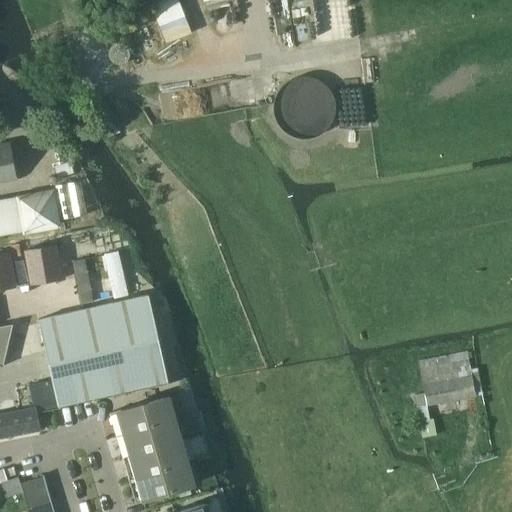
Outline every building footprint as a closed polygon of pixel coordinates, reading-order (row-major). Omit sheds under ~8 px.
[(178,0),(172,0),(152,9),(166,44),(193,34),(178,0)] [(337,115),(338,109),(337,102),(335,96),(332,90),(328,85),(323,81),(318,78),(312,77),(305,76),(299,77),(293,78),(287,81),(282,85),(278,90),(275,96),(273,102),(273,108),(273,115),(275,121),(278,127),(282,132),(287,136),(293,139),(299,140),(305,141),(312,140),(318,139),(323,136),(328,132),(332,127),(335,121),(337,115)] [(0,181),(18,179),(12,143),(0,144),(0,181)] [(0,236),(22,232),(16,197),(0,199),(0,236)] [(81,242),(83,254),(107,251),(105,238),(81,242)] [(56,245),(25,250),(31,285),(62,280),(56,245)] [(118,252),(104,255),(115,298),(128,294),(118,252)] [(10,253),(0,254),(0,289),(16,287),(10,253)] [(85,259),(73,261),(82,304),(94,302),(85,259)] [(76,291),(52,296),(55,308),(78,303),(76,291)] [(149,295),(39,319),(58,405),(168,381),(149,295)] [(0,365),(3,366),(13,324),(0,326),(0,365)] [(430,419),(427,406),(475,397),(471,366),(468,350),(418,360),(424,393),(414,395),(422,437),(437,435),(435,418),(430,419)] [(57,404),(52,381),(33,385),(39,409),(57,404)] [(110,412),(116,435),(171,419),(165,396),(110,412)] [(36,407),(0,414),(0,437),(40,430),(36,407)] [(116,435),(123,457),(178,441),(171,419),(116,435)] [(123,457),(129,479),(184,463),(178,441),(123,457)] [(184,463),(129,479),(136,502),(177,489),(179,497),(191,493),(189,486),(191,485),(184,463)] [(8,477),(16,475),(14,467),(6,470),(8,477)] [(0,482),(1,482),(5,497),(23,492),(18,477),(7,480),(4,469),(0,469),(0,482)] [(43,476),(21,483),(24,495),(48,488),(44,474),(43,475),(43,476)] [(51,501),(48,488),(24,495),(28,508),(51,501)] [(29,511),(54,511),(51,501),(28,508),(29,511)] [(207,511),(205,503),(172,511),(207,511)]
